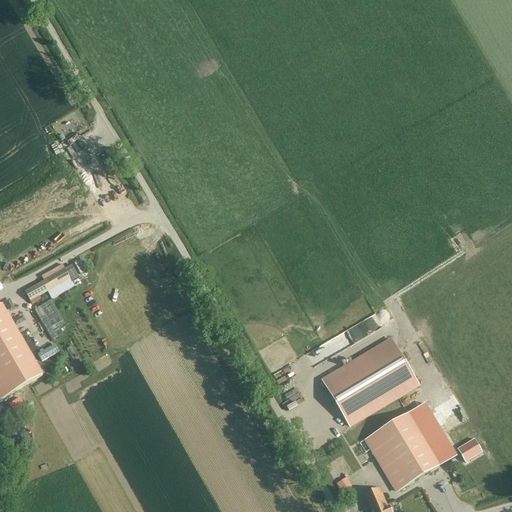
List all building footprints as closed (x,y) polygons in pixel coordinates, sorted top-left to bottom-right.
[(30,302),(70,279),(65,270),(25,292),(30,302)] [(42,376),(1,306),(0,306),(0,398),(1,400),(42,376)] [(392,341),(323,383),(349,427),(418,386),(392,341)] [(398,492),(439,468),(408,415),(366,440),(398,492)] [(460,458),(466,454),(463,448),(457,452),(460,458)] [(346,482),(339,485),(342,491),(349,488),(346,482)] [(390,511),(389,508),(388,509),(379,489),(364,495),(371,511),(390,511)]
